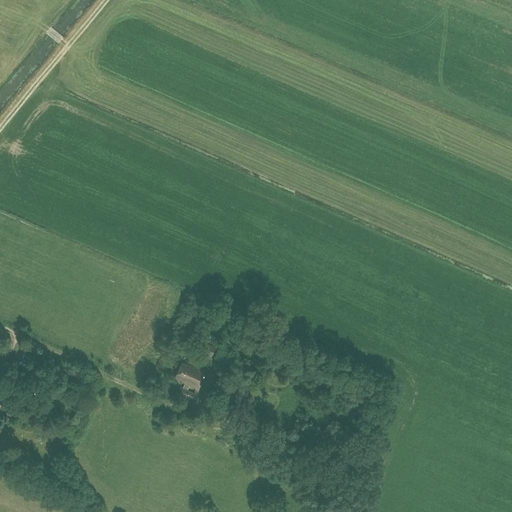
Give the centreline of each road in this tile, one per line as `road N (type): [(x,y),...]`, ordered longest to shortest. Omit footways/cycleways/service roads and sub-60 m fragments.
road 1 (track): [(0,121),(101,0)]
road 2 (unclassified): [(0,327),(142,393)]
